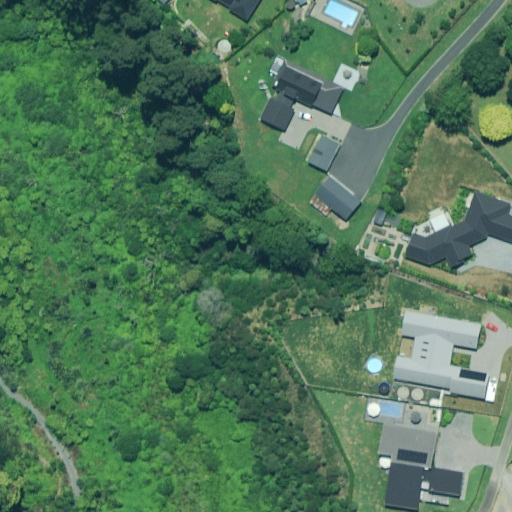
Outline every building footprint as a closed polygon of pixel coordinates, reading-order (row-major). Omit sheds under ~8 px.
[(212,0),(216,2),(217,0),(233,0),(228,10),(247,22),(260,0),(212,0)] [(344,87),(285,59),(284,60),(278,57),(271,70),(279,74),(273,86),(276,87),(275,90),(281,92),(276,102),(271,99),(260,120),(286,133),(296,111),(291,108),(294,100),(311,108),(313,106),(331,115),(344,87)] [(430,141),(416,135),(411,148),(425,154),(430,141)] [(341,145),(323,136),(310,164),(328,172),(341,145)] [(511,187),(478,175),(467,204),(429,219),(415,214),(407,240),(433,249),(449,242),(453,250),(477,239),(472,228),(490,220),(492,214),(511,220),(511,197),(508,196),(511,187)] [(327,217),(333,209),(348,221),(363,202),(332,177),(319,194),(311,204),(327,217)] [(478,322),(404,308),(399,331),(414,334),(410,354),(390,351),(386,374),(444,385),(443,389),(484,397),(489,370),(446,362),(451,336),(474,341),(478,322)] [(436,431),(384,422),(378,451),(391,453),(382,505),(417,511),(421,488),(459,494),(463,471),(430,465),(436,431)]
